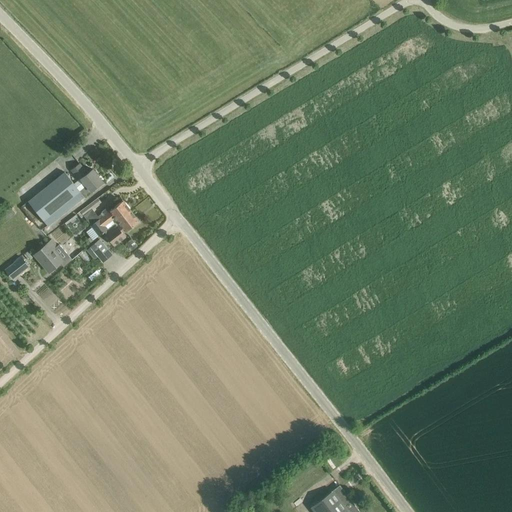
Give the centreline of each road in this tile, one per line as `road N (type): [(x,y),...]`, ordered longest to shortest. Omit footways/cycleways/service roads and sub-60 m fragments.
road 1 (tertiary): [(409,511),(179,219)]
road 2 (unclassified): [(138,166),(413,0)]
road 3 (unclassified): [(0,386),(179,219)]
road 4 (tertiary): [(138,166),(0,13)]
